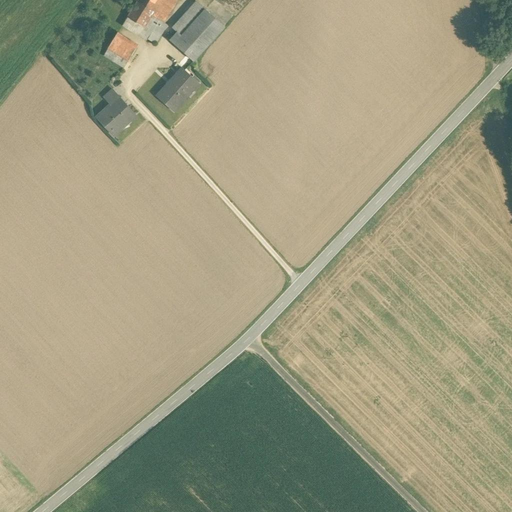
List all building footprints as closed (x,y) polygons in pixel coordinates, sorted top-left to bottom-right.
[(161,0),(138,0),(138,2),(155,12),(161,0)] [(176,0),(161,0),(155,12),(152,16),(159,21),(159,20),(163,22),(176,0)] [(195,1),(173,26),(173,29),(176,32),(169,40),(193,61),(224,26),(195,1)] [(155,12),(138,2),(128,18),(144,29),(152,16),(155,12)] [(144,29),(128,18),(123,26),(147,41),(147,40),(159,21),(152,16),(144,29)] [(163,22),(159,20),(159,21),(147,40),(155,45),(167,25),(163,22)] [(137,46),(118,33),(108,49),(128,61),(137,46)] [(128,61),(108,49),(103,56),(123,68),(128,61)] [(182,68),(156,96),(174,112),(199,84),(182,68)] [(114,90),(104,98),(111,105),(119,98),(119,99),(121,98),(114,90)] [(111,105),(97,117),(113,135),(134,116),(119,99),(119,98),(111,105)]
